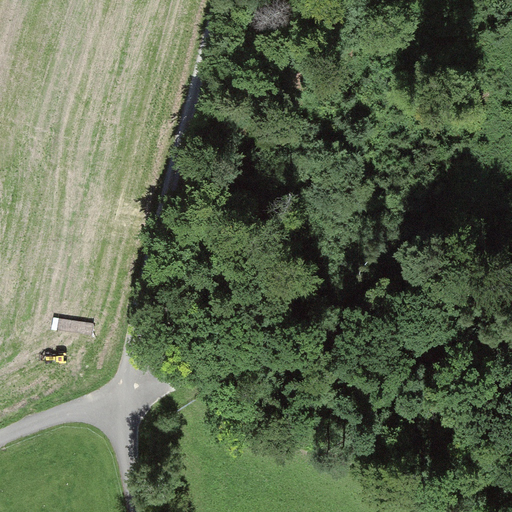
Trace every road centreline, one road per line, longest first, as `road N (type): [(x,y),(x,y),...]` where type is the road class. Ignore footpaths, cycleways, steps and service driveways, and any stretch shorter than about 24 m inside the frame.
road 1 (track): [(244,0),(170,205),(127,394)]
road 2 (track): [(127,394),(428,327),(511,332)]
road 3 (track): [(0,436),(127,394)]
